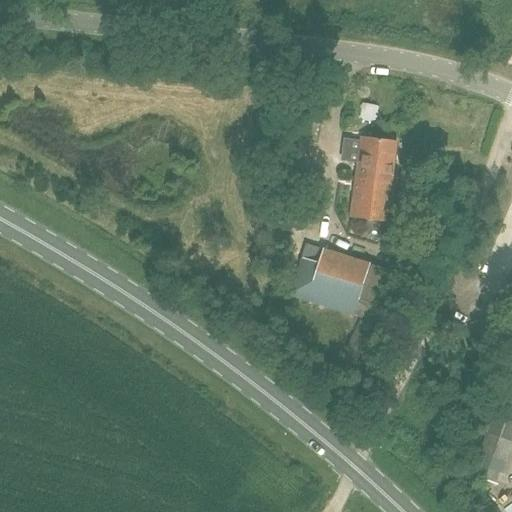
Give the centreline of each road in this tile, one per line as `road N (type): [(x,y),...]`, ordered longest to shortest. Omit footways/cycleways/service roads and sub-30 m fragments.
road 1 (unclassified): [(511,94),(387,59),(0,14)]
road 2 (primary): [(402,511),(192,339),(0,219)]
road 3 (track): [(333,511),(511,121)]
